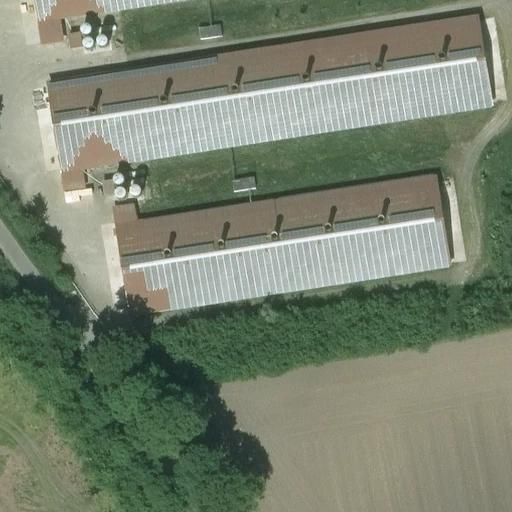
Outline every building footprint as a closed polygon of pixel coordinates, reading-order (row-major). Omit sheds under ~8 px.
[(35,0),(38,21),(59,18),(174,0),(35,0)] [(59,18),(38,21),(42,44),(62,41),(59,18)] [(479,22),(50,89),(63,171),(82,168),(492,104),(479,22)] [(89,40),(93,38),(94,34),(92,31),(88,29),(84,31),(82,35),(84,39),(89,40)] [(81,37),(69,38),(71,50),(83,49),(81,37)] [(99,49),(102,51),(107,51),(110,47),(108,42),(104,40),(100,42),(98,46),(99,49)] [(85,50),(88,53),(92,53),(96,50),(96,46),(93,43),(88,43),(85,46),(85,50)] [(82,168),(63,171),(66,191),(85,188),(82,168)] [(115,185),(117,188),(122,190),(126,187),(126,182),(123,178),(117,179),(115,182),(115,185)] [(137,229),(118,232),(131,315),(450,265),(437,183),(137,229)] [(114,184),(103,185),(104,198),(115,196),(114,184)] [(136,200),(140,200),(143,197),(143,193),(139,190),(135,190),(132,193),(132,198),(136,200)] [(123,203),(127,202),(128,198),(127,194),(123,192),(119,193),(117,197),(118,202),(123,203)] [(115,212),(118,232),(137,229),(134,209),(115,212)]
